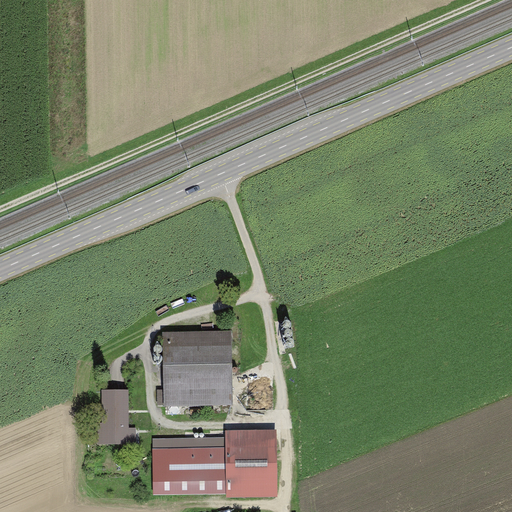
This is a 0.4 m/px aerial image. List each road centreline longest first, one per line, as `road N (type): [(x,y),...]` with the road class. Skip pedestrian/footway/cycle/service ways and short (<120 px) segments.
road 1 (primary): [(511,47),(0,270)]
road 2 (track): [(0,209),(485,0)]
road 3 (track): [(222,173),(265,295),(290,511)]
road 4 (track): [(176,316),(155,331),(150,349),(151,394),(167,424)]
